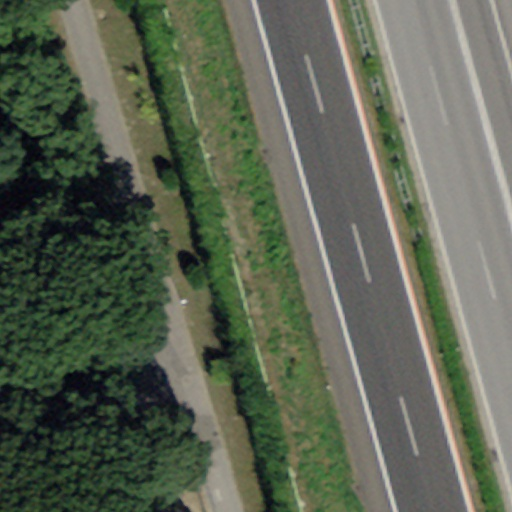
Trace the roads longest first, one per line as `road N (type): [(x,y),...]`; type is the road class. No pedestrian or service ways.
road 1 (motorway): [(289,0),(432,511)]
road 2 (residential): [(185,364),(72,0)]
road 3 (motorway): [(511,366),(413,0)]
road 4 (residential): [(185,364),(0,455)]
road 5 (motorway): [(511,179),(446,0)]
road 6 (residential): [(227,511),(185,364)]
